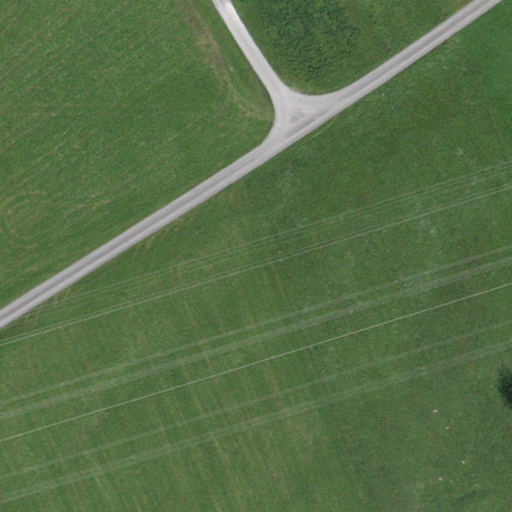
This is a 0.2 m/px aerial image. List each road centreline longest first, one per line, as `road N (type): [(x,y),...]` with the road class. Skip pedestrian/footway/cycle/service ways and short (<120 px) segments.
road 1 (track): [(0,311),(484,0)]
road 2 (track): [(220,0),(300,124)]
